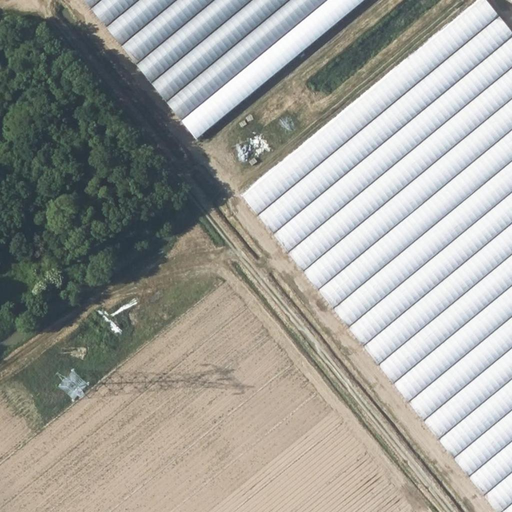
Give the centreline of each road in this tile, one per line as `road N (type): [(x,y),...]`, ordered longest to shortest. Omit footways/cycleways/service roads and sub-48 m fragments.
road 1 (track): [(453,511),(44,15)]
road 2 (track): [(238,249),(107,295),(0,369)]
